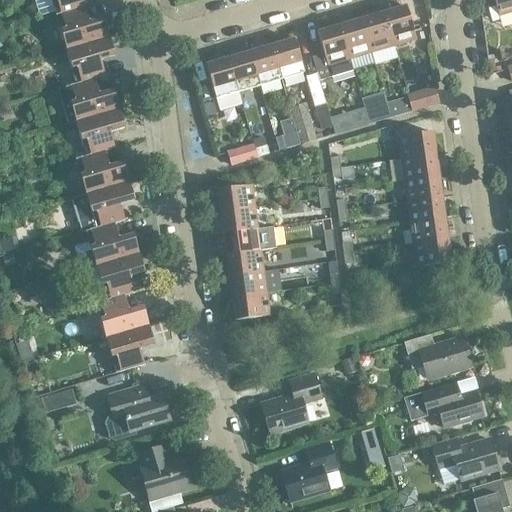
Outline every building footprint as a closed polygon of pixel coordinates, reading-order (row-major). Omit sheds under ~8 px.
[(50,0),(55,17),(84,8),(81,0),(50,0)] [(511,12),(511,0),(484,0),(487,10),(495,8),(498,17),(511,12)] [(383,14),(393,48),(415,41),(405,7),(383,14)] [(55,17),(65,51),(108,39),(103,20),(89,24),(84,8),(55,17)] [(383,14),(361,20),(371,54),(393,48),(383,14)] [(371,54),(361,20),(339,27),(349,61),(371,54)] [(312,58),(316,74),(318,82),(352,72),(349,61),(339,27),(317,34),(323,55),(312,58)] [(114,57),(108,39),(65,51),(75,85),(76,86),(94,80),(94,81),(105,78),(100,61),(114,57)] [(271,47),(281,81),(304,74),(294,40),(271,47)] [(271,47),(249,53),(259,87),(281,81),(271,47)] [(249,53),(227,60),(237,94),(259,87),(249,53)] [(237,94),(227,60),(205,66),(215,100),(237,94)] [(318,82),(316,74),(305,78),(314,109),(325,105),(318,82)] [(67,125),(75,123),(118,111),(113,92),(99,96),(94,81),(94,80),(76,86),(75,85),(65,88),(65,89),(58,91),(67,125)] [(437,105),(433,89),(408,97),(412,112),(437,105)] [(213,103),(202,106),(206,117),(216,114),(213,103)] [(298,137),(300,146),(315,142),(305,105),(290,110),(296,133),(298,137)] [(325,105),(314,109),(320,131),(332,128),(332,127),(325,105)] [(400,107),(388,111),(390,119),(402,116),(400,107)] [(75,123),(85,158),(104,152),(104,153),(115,150),(110,133),(124,129),(118,111),(75,123)] [(390,119),(388,111),(376,114),(378,123),(390,119)] [(332,128),(334,136),(347,132),(344,124),(332,127),(332,128)] [(288,150),(300,146),(298,137),(296,133),(282,137),(280,138),(284,151),(288,150)] [(400,161),(435,156),(432,133),(397,138),(400,161)] [(231,166),(256,159),(254,150),(253,146),(227,154),(231,166)] [(266,147),(254,150),(256,159),(269,155),(266,147)] [(85,158),(75,161),(85,195),(128,183),(122,164),(109,168),(104,153),(104,152),(85,158)] [(438,177),(435,156),(400,161),(403,182),(438,177)] [(329,159),(331,170),(340,168),(338,158),(329,159)] [(340,168),(331,170),(332,180),(341,179),(340,168)] [(438,177),(403,182),(406,203),(441,199),(438,177)] [(133,201),(128,183),(85,195),(85,196),(72,200),(81,234),(85,233),(95,230),(114,225),(124,222),(119,205),(133,201)] [(254,209),(251,187),(216,191),(219,214),(254,209)] [(318,200),(327,199),(326,189),(317,190),(318,200)] [(328,209),(327,199),(318,200),(320,210),(328,209)] [(444,220),(441,199),(406,203),(409,225),(444,220)] [(337,212),(346,211),(344,201),(335,202),(337,212)] [(257,231),(254,209),(219,214),(222,235),(257,231)] [(347,221),(346,211),(337,212),(338,223),(347,221)] [(409,225),(412,246),(447,241),(444,220),(409,225)] [(95,230),(85,233),(88,243),(73,247),(80,271),(95,267),(138,255),(132,237),(119,240),(114,225),(95,230)] [(222,235),(225,257),(260,252),(257,231),(222,235)] [(324,243),(333,242),(331,231),(323,233),(324,243)] [(450,264),(447,241),(412,246),(415,269),(450,264)] [(334,252),(333,242),(324,243),(326,253),(334,252)] [(341,245),(343,255),(351,254),(350,244),(341,245)] [(263,273),(260,252),(225,257),(228,278),(263,273)] [(353,264),(351,254),(343,255),(344,265),(353,264)] [(138,255),(95,267),(80,271),(88,296),(102,291),(105,302),(124,297),(134,294),(129,278),(143,273),(138,255)] [(228,278),(231,300),(266,295),(263,273),(228,278)] [(330,286),(339,285),(337,274),(329,275),(330,286)] [(340,295),(339,285),(330,286),(331,296),(340,295)] [(269,317),(266,295),(231,300),(234,322),(269,317)] [(94,305),(105,340),(148,327),(142,309),(128,313),(124,297),(105,302),(94,305)] [(148,327),(105,340),(115,375),(144,366),(139,350),(153,346),(148,327)] [(429,337),(404,345),(412,370),(425,366),(429,379),(468,368),(460,341),(433,349),(429,337)] [(353,360),(340,364),(344,377),(357,373),(353,360)] [(314,375),(288,383),(292,397),(260,406),(269,435),(307,424),(302,406),(321,400),(314,375)] [(475,393),(459,398),(455,385),(420,395),(404,400),(410,422),(427,417),(427,418),(439,414),(443,430),(482,418),(475,393)] [(106,398),(112,418),(108,420),(105,424),(110,440),(114,442),(135,436),(134,432),(169,421),(162,396),(147,401),(143,387),(106,398)] [(369,414),(384,401),(372,388),(357,401),(369,414)] [(373,430),(357,435),(361,448),(376,443),(373,430)] [(455,439),(431,446),(437,469),(454,464),(460,482),(461,482),(460,481),(498,469),(493,453),(495,448),(490,445),(489,441),(488,441),(488,442),(458,451),(455,439)] [(328,445),(304,452),(308,465),(280,474),(289,503),(327,492),(322,473),(336,469),(328,445)] [(179,457),(167,460),(164,448),(138,456),(142,468),(140,469),(150,502),(189,490),(179,457)] [(386,476),(384,487),(404,491),(406,480),(386,476)] [(509,508),(504,493),(502,493),(499,483),(501,482),(501,481),(471,490),(474,502),(461,505),(463,511),(501,511),(501,510),(509,508)]
